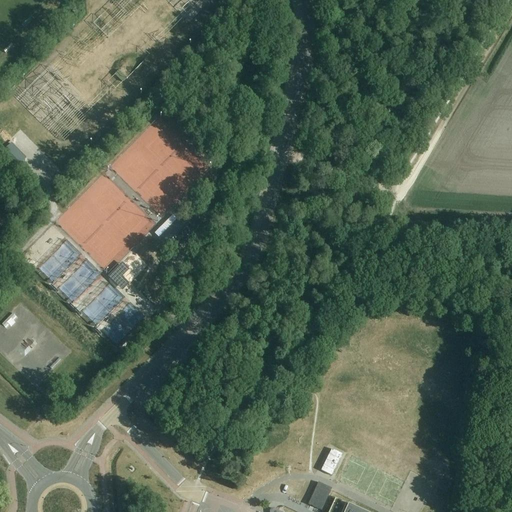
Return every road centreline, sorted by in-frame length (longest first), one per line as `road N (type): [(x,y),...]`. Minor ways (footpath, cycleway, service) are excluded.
road 1 (unclassified): [(304,0),(306,39),(282,151),(247,264),(103,424)]
road 2 (track): [(393,191),(511,5)]
